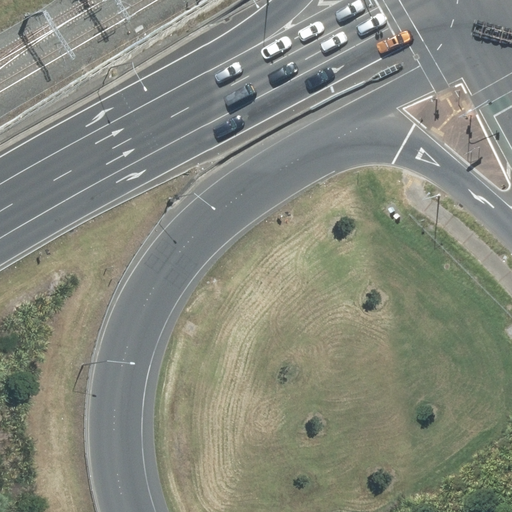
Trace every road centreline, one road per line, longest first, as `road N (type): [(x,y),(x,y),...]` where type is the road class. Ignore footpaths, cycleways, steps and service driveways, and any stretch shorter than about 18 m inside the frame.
road 1 (motorway): [(334,136),(219,213),(162,273),(119,383),(116,453),(125,511)]
road 2 (motorway): [(183,111),(393,0)]
road 3 (motorway): [(0,213),(183,111)]
road 4 (motorway): [(511,221),(402,146),(334,136)]
road 5 (motorway): [(480,49),(334,136)]
road 6 (motorway): [(183,111),(291,0)]
